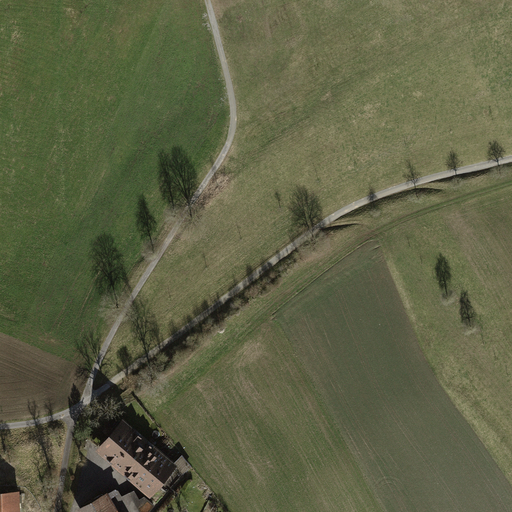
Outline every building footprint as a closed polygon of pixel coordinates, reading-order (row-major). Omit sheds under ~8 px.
[(103,451),(126,472),(149,446),(125,425),(103,451)] [(149,446),(126,472),(150,492),(156,485),(159,488),(161,486),(167,491),(182,474),(173,466),(149,446)] [(181,456),(173,466),(182,474),(189,466),(181,456)] [(19,511),(19,493),(0,494),(0,511),(19,511)] [(82,509),(83,511),(118,511),(108,494),(82,509)]
